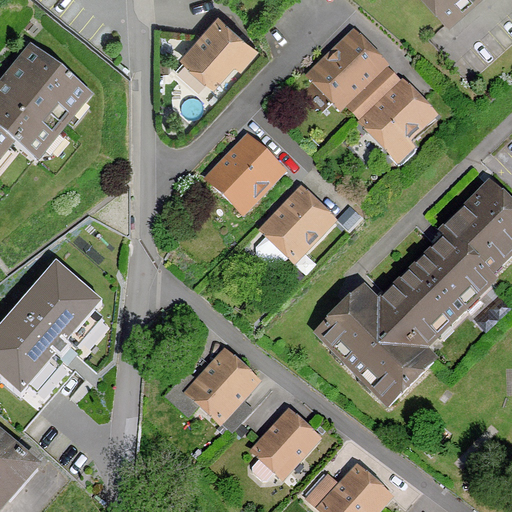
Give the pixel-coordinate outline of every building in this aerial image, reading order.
[(433,0),(450,19),(471,0),(433,0)] [(247,43),(220,20),(185,60),(211,83),(247,43)] [(383,66),(355,37),(311,80),(338,109),(383,66)] [(89,95),(34,50),(0,91),(0,156),(12,142),(35,161),(89,95)] [(432,116),(404,87),(363,127),(391,155),(389,157),(398,166),(402,166),(415,154),(415,150),(407,141),(432,116)] [(249,141),(209,183),(241,214),(281,173),(249,141)] [(363,292),(318,336),(334,353),(339,348),(349,359),(343,365),(360,382),(366,376),(376,387),(372,391),(389,408),(433,364),(422,353),(437,338),(433,334),(444,323),(450,329),(467,312),(471,316),(482,305),(476,300),(493,283),(485,275),(496,265),(500,269),(511,257),(511,210),(490,188),(442,235),(448,240),(428,259),(426,258),(396,287),(398,289),(378,308),(363,292)] [(303,193),(263,235),(267,238),(256,249),(257,256),(271,270),(278,270),(288,259),(292,263),(332,221),(303,193)] [(360,219),(350,208),(337,221),(348,231),(360,219)] [(56,265),(0,329),(0,380),(21,398),(56,358),(60,361),(71,349),(66,346),(102,305),(56,265)] [(226,356),(189,397),(219,424),(256,383),(226,356)] [(290,416),(254,455),(260,460),(252,469),(253,474),(262,482),(267,482),(275,474),(281,479),(316,440),(290,416)] [(36,469),(0,437),(0,511),(8,502),(3,498),(30,466),(35,471),(36,469)] [(328,478),(308,500),(320,511),(375,511),(388,498),(358,472),(341,490),(328,478)]
